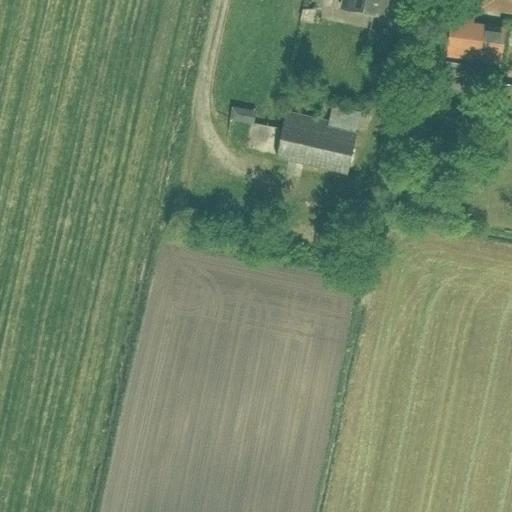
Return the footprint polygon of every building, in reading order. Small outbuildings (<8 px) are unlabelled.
[(386,0),(342,0),(341,7),(383,16),(386,0)] [(511,0),(479,0),(478,11),(511,15),(511,0)] [(446,57),(470,61),(470,57),(480,58),(479,62),(500,65),(505,27),(451,20),(446,57)] [(378,45),(382,31),(369,28),(366,42),(378,45)] [(436,86),(463,90),(468,63),(440,59),(436,86)] [(507,107),(509,83),(492,81),(488,105),(507,107)] [(356,135),(356,132),(325,125),(326,118),(286,109),(275,157),(347,174),(351,154),(356,155),(358,146),(365,148),(367,137),(356,135)]
